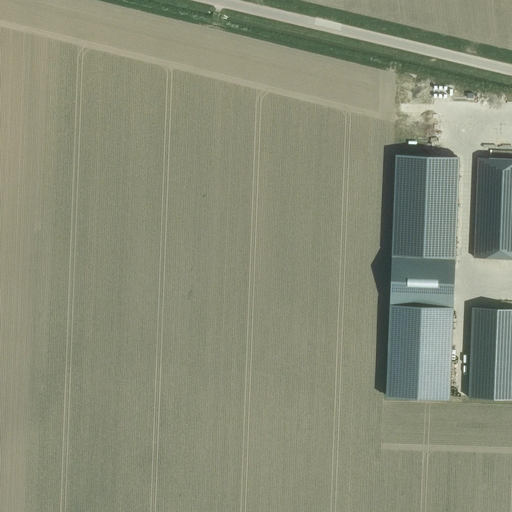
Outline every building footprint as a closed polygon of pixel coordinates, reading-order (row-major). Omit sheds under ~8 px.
[(392,256),(455,259),(460,156),(396,154),(392,256)] [(511,258),(511,158),(479,157),(475,257),(511,258)] [(390,304),(454,306),(455,259),(392,256),(390,304)] [(450,399),(454,306),(390,304),(386,396),(450,399)] [(511,398),(511,308),(472,307),(469,397),(511,398)]
